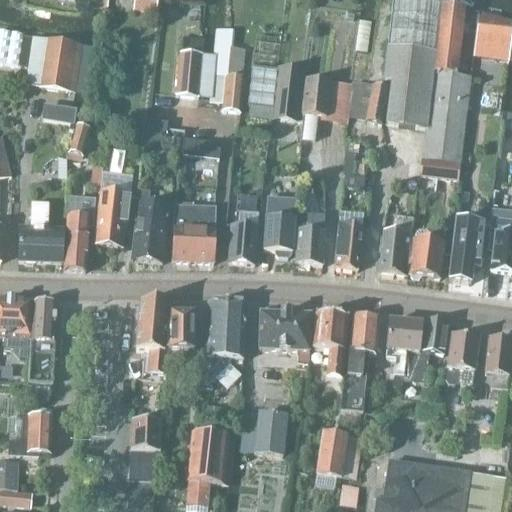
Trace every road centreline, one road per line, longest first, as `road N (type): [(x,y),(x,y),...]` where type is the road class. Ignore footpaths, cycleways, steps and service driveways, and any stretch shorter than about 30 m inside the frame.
road 1 (tertiary): [(511,318),(311,294),(68,288)]
road 2 (residential): [(60,511),(68,288)]
